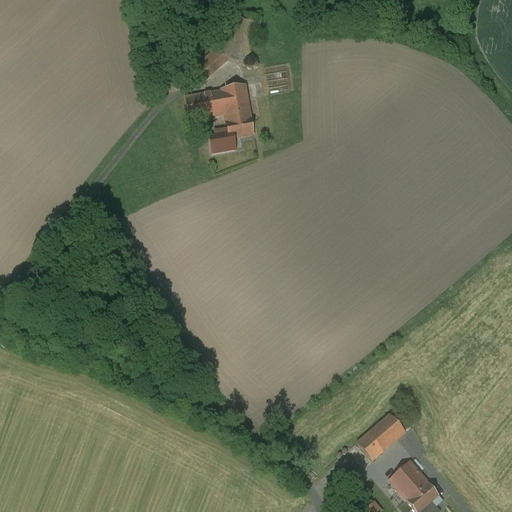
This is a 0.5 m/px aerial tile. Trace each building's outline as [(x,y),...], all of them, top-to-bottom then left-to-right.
[(250,16),(228,11),(223,29),(219,28),(210,53),(211,54),(222,57),(222,58),(230,60),(237,62),(250,16)] [(250,16),(237,62),(246,66),(262,20),(250,16)] [(211,54),(190,73),(196,81),(222,58),(222,57),(211,54)] [(245,86),(220,91),(221,92),(184,99),(188,122),(224,116),(225,116),(224,114),(249,110),(245,86)] [(249,110),(224,114),(225,116),(224,116),(227,131),(227,130),(229,141),(233,140),(253,136),(249,110)] [(227,131),(214,133),(216,139),(209,140),(212,155),(235,151),(233,140),(229,141),(227,130),(227,131)] [(413,428),(397,410),(356,445),(372,464),(413,428)] [(389,483),(406,503),(427,485),(410,465),(389,483)] [(349,469),(335,479),(343,490),(357,479),(349,469)] [(438,498),(427,485),(406,503),(414,511),(439,511),(432,503),(438,498)]
